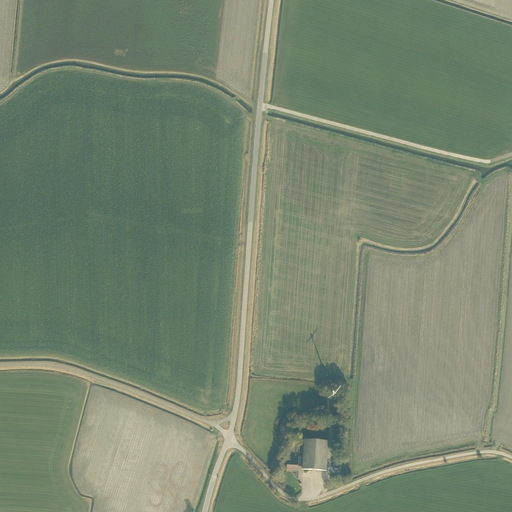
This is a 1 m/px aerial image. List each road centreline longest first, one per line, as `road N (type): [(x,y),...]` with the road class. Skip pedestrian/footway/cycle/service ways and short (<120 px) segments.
road 1 (tertiary): [(234,414),(271,0)]
road 2 (unclassified): [(511,457),(476,452),(402,467),(302,500),(279,491),(228,435)]
road 3 (unclassified): [(0,364),(81,372),(213,423)]
